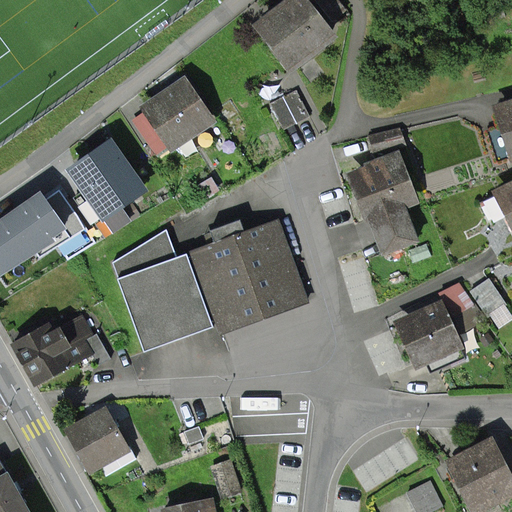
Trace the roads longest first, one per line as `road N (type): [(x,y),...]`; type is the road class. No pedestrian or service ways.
road 1 (residential): [(235,0),(0,178)]
road 2 (residential): [(511,407),(365,412),(325,447),(314,511)]
road 3 (tertiary): [(81,511),(1,367)]
